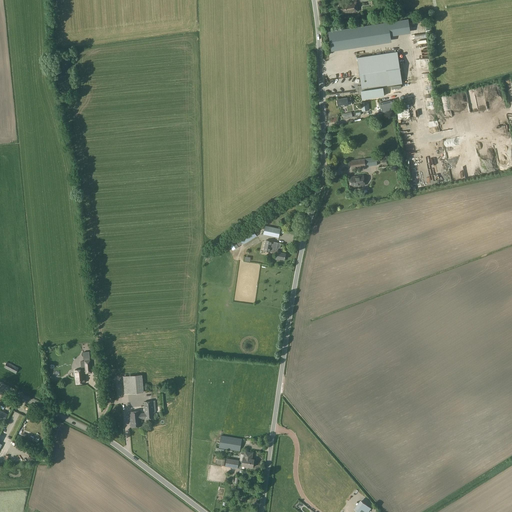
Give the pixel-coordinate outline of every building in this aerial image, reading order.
[(356,12),(354,2),(340,4),(342,14),(356,12)] [(402,83),(397,52),(357,58),(361,86),(358,87),(359,94),(361,94),(362,99),(384,96),(383,87),(384,87),(384,86),(402,83)] [(352,105),(351,97),(337,99),(338,107),(352,105)] [(382,113),(397,109),(394,99),(379,103),(382,113)] [(364,158),(350,160),(351,169),(365,167),(377,165),(376,157),(364,158)] [(364,185),(363,175),(349,177),(351,187),(364,185)] [(278,237),(280,229),(265,226),(263,234),(278,237)] [(252,229),(239,237),(243,244),(256,236),(252,229)] [(278,243),(275,243),(266,241),(264,251),(273,253),(275,253),(277,253),(276,258),(284,259),(285,253),(281,252),(276,251),(278,243)] [(15,374),(18,368),(6,362),(3,367),(15,374)] [(84,369),(75,370),(76,384),(85,383),(84,369)] [(142,375),(123,376),(124,394),(144,392),(142,375)] [(141,413),(140,411),(129,412),(131,427),(142,426),(141,419),(154,418),(153,412),(155,412),(154,401),(144,402),(145,413),(141,413)] [(0,409),(0,418),(5,421),(8,414),(0,409)] [(221,435),(219,448),(240,451),(242,439),(221,435)] [(226,458),(225,467),(237,469),(238,463),(242,464),(242,465),(253,467),(254,459),(252,459),(253,452),(244,451),(244,452),(242,451),(242,454),(241,454),(240,460),(226,458)] [(356,510),(353,511),(366,511),(370,507),(360,500),(354,508),(356,510)]
